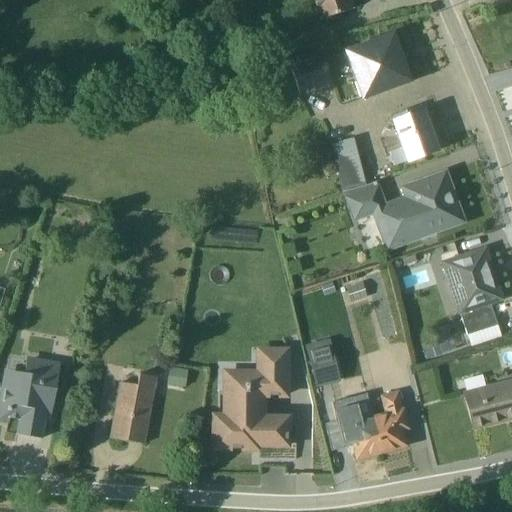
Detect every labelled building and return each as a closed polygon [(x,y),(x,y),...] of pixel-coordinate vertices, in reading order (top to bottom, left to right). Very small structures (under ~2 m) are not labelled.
[(309,0),(317,22),(352,10),(348,0),(309,0)] [(511,0),(491,10),(503,41),(511,37),(511,0)] [(410,84),(391,33),(341,51),(359,102),(410,84)] [(329,83),(318,53),(286,65),(297,95),(329,83)] [(436,153),(420,110),(405,115),(403,110),(387,118),(397,149),(386,154),(391,168),(436,153)] [(363,187),(351,140),(329,146),(341,193),(363,187)] [(383,254),(463,225),(443,171),(397,188),(396,188),(400,198),(382,205),(374,184),(339,194),(350,224),(369,217),(383,254)] [(26,195),(24,205),(42,209),(45,201),(45,199),(26,195)] [(467,349),(499,340),(487,305),(500,301),(483,249),(438,264),(455,317),(457,317),(467,349)] [(366,304),(359,283),(343,289),(349,310),(366,304)] [(453,350),(445,326),(432,330),(435,341),(418,346),(422,360),(453,350)] [(284,446),(284,416),(263,416),(263,400),(267,401),(267,398),(275,398),(275,400),(286,400),(287,349),(253,349),(253,372),(220,371),(219,415),(212,415),(211,449),(249,450),(250,436),(257,436),(257,446),(284,446)] [(358,356),(336,360),(340,384),(361,381),(358,356)] [(47,424),(58,364),(24,358),(21,374),(1,372),(0,379),(0,423),(5,425),(6,419),(14,421),(12,435),(39,440),(42,423),(47,424)] [(185,372),(167,369),(164,384),(182,387),(185,372)] [(118,384),(108,439),(140,445),(154,379),(136,375),(134,387),(118,384)] [(511,382),(461,395),(470,430),(511,419),(511,382)] [(371,418),(378,453),(402,446),(398,431),(404,429),(395,392),(377,397),(382,414),(371,418)] [(353,404),(335,408),(345,444),(350,443),(355,459),(378,453),(371,418),(359,421),(353,404)]
